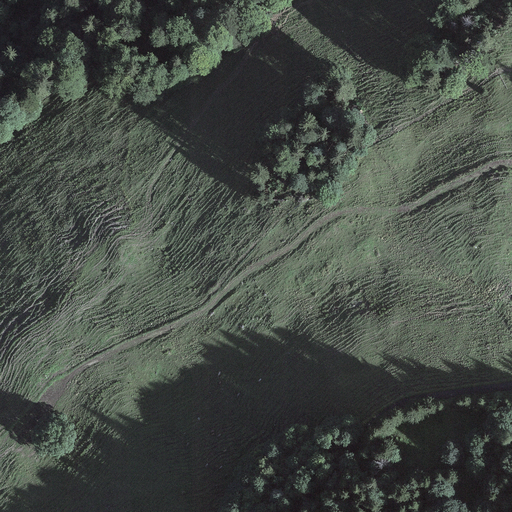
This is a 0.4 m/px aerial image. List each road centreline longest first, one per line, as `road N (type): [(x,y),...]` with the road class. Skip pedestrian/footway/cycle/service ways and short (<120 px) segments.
road 1 (track): [(511,157),(408,203),(348,206),(319,220),(303,241),(199,309),(68,379),(0,449)]
road 2 (unclassified): [(279,511),(411,403),(511,388)]
